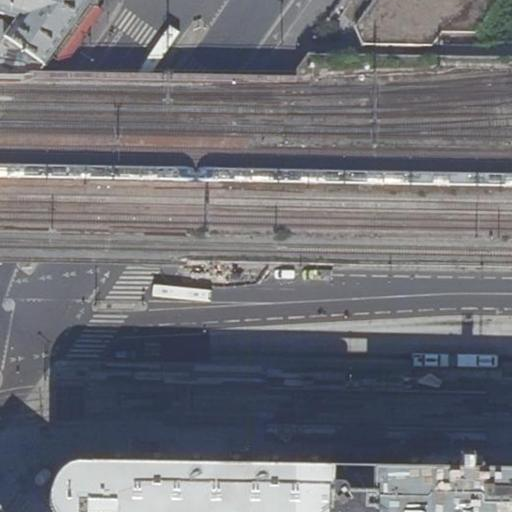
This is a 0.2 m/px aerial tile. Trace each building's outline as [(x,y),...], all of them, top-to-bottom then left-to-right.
[(0,0),(0,12),(16,18),(4,36),(44,64),(56,48),(90,2),(88,0),(0,0)] [(476,32),(498,0),(376,0),(358,26),(365,44),(433,45),(443,33),(476,32)] [(44,64),(4,36),(0,41),(0,74),(38,75),(41,70),(44,64)] [(511,466),(439,466),(356,465),(284,464),(214,464),(198,463),(84,463),(68,463),(60,468),(56,474),(52,480),(49,487),(48,494),(49,509),(51,511),(389,511),(372,486),(463,488),(511,488),(511,466)] [(462,511),(463,488),(372,486),(389,511),(462,511)] [(511,511),(511,488),(463,488),(462,511),(511,511)]
